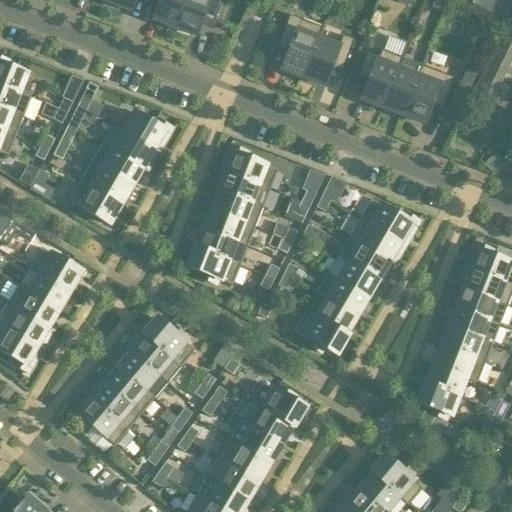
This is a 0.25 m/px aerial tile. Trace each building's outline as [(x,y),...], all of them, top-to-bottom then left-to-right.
[(109,0),(108,4),(109,4),(109,3),(113,5),(113,6),(114,6),(114,5),(118,7),(118,8),(119,8),(119,7),(129,11),(133,0),(109,0)] [(153,0),(160,2),(153,20),(162,24),(162,25),(163,25),(163,24),(168,26),(167,27),(168,27),(169,27),(173,28),(173,29),(184,0),(153,0)] [(184,0),(173,29),(174,29),(178,30),(178,31),(179,31),(184,32),(183,33),(184,34),(185,33),(194,37),(201,19),(213,23),(221,0),(184,0)] [(301,79),(321,28),(289,16),(276,48),(288,52),(281,70),(290,74),(290,75),(291,75),(292,74),(296,76),(295,77),(297,77),(297,76),(301,78),(301,79)] [(321,28),(301,79),(302,79),(306,80),(306,81),(307,81),(308,81),(312,82),(311,83),(312,83),(313,83),(323,86),(330,68),(341,73),(354,41),(342,36),(337,47),(318,40),(322,29),(321,28)] [(511,42),(500,37),(471,95),(506,111),(511,99),(511,42)] [(382,109),(401,58),(380,50),(377,59),(366,54),(357,78),(368,82),(361,100),(371,104),(370,105),(372,105),(372,104),(376,106),(376,107),(377,107),(381,108),(381,109),(382,109)] [(401,58),(382,109),(386,110),(386,111),(387,111),(388,111),(391,112),(391,113),(392,113),(393,113),(396,114),(396,115),(397,115),(398,115),(401,116),(401,117),(402,117),(421,66),(416,77),(398,70),(402,59),(401,58)] [(0,87),(30,99),(30,98),(19,94),(26,75),(6,67),(8,62),(0,59),(0,87)] [(421,66),(402,117),(403,117),(407,118),(406,119),(408,119),(412,120),(412,121),(413,122),(413,121),(423,124),(430,106),(441,111),(454,79),(421,66)] [(0,109),(22,118),(30,99),(0,87),(0,109)] [(77,107),(86,111),(91,101),(82,96),(77,107)] [(63,99),(57,110),(66,114),(72,104),(63,99)] [(80,122),(86,111),(77,107),(71,118),(80,122)] [(0,109),(0,131),(15,137),(22,118),(0,109)] [(66,114),(57,110),(52,121),(61,125),(66,114)] [(112,127),(158,154),(159,153),(153,150),(158,142),(163,145),(172,130),(155,120),(152,125),(133,113),(123,132),(112,126),(112,127)] [(158,154),(112,127),(101,145),(142,170),(147,161),(152,164),(158,154)] [(15,137),(0,131),(0,154),(7,157),(15,137)] [(63,135),(58,146),(67,150),(72,139),(63,135)] [(45,136),(39,147),(48,151),(54,140),(45,136)] [(142,170),(101,145),(90,164),(131,188),(142,170)] [(67,150),(58,146),(52,156),(61,161),(67,150)] [(219,171),(269,191),(276,171),(245,158),(247,154),(229,146),(223,162),(228,164),(225,173),(219,170),(219,171)] [(48,151),(39,147),(34,158),(43,162),(48,151)] [(131,188),(90,164),(79,182),(120,207),(131,188)] [(42,186),(47,176),(38,171),(33,182),(42,186)] [(269,191),(219,171),(215,181),(221,183),(217,192),(261,210),(269,191)] [(120,207),(79,182),(67,202),(108,226),(120,207)] [(326,187),(320,198),(329,202),(335,192),(326,187)] [(261,210),(217,192),(210,211),(254,229),(261,210)] [(300,203),(309,207),(314,196),(306,192),(300,203)] [(324,213),(329,202),(320,198),(315,209),(324,213)] [(370,200),(359,220),(400,244),(404,235),(410,238),(419,223),(402,213),(399,218),(370,200)] [(309,207),(300,203),(295,214),(304,218),(309,207)] [(254,229),(210,211),(202,230),(246,248),(254,229)] [(400,244),(359,220),(348,238),(388,263),(394,254),(399,257),(405,247),(400,244)] [(301,237),(310,241),(316,230),(307,226),(301,237)] [(0,237),(0,238),(7,244),(14,235),(6,229),(0,237)] [(282,240),(291,244),(296,233),(287,229),(282,240)] [(246,248),(202,230),(195,249),(193,248),(239,266),(246,248)] [(310,241),(301,237),(296,248),(305,252),(310,241)] [(388,263),(348,238),(337,257),(377,281),(388,263)] [(291,244),(282,240),(277,250),(286,255),(291,244)] [(470,271),(511,287),(511,264),(490,256),(492,251),(474,244),(467,261),(473,263),(470,271)] [(239,266),(193,248),(185,268),(199,274),(197,278),(215,285),(217,281),(231,286),(239,266)] [(29,269),(70,293),(81,274),(41,249),(29,269)] [(337,257),(326,275),(366,300),(377,281),(337,257)] [(282,276),(291,280),(297,269),(288,265),(282,276)] [(264,276),(273,281),(278,270),(269,266),(264,276)] [(70,293),(29,269),(28,269),(39,276),(28,292),(18,286),(18,287),(58,312),(70,293)] [(457,288),(506,307),(511,293),(511,287),(470,271),(470,272),(464,270),(457,288)] [(326,275),(315,294),(355,318),(366,300),(326,275)] [(273,281),(264,276),(259,287),(268,292),(273,281)] [(291,280),(282,276),(277,287),(286,291),(291,280)] [(58,312),(18,287),(6,305),(47,330),(58,312)] [(457,288),(449,307),(488,322),(487,325),(498,329),(506,307),(457,288)] [(304,312),(346,338),(346,337),(345,336),(355,318),(315,294),(314,295),(324,301),(314,318),(304,312)] [(270,309),(267,307),(261,304),(256,315),(265,320),(270,309)] [(47,330),(6,305),(0,316),(0,326),(41,352),(47,342),(42,339),(47,330)] [(488,322),(449,307),(442,326),(492,345),(498,329),(487,325),(488,322)] [(346,338),(304,312),(292,332),(305,340),(303,344),(319,354),(322,350),(334,357),(346,338)] [(155,320),(141,336),(180,368),(193,352),(181,342),(184,338),(170,326),(166,330),(155,320)] [(41,352),(0,326),(0,353),(13,361),(10,365),(27,375),(36,360),(31,357),(36,349),(41,352)] [(492,345),(442,326),(435,345),(484,364),(492,345)] [(180,368),(141,336),(141,337),(142,338),(130,353),(157,376),(170,361),(179,369),(180,368)] [(484,364),(435,345),(427,364),(466,379),(465,380),(477,385),(477,383),(484,364)] [(145,391),(157,376),(130,353),(117,369),(154,399),(145,391)] [(223,370),(231,376),(238,367),(230,361),(223,370)] [(466,379),(427,364),(420,383),(458,398),(465,380),(466,379)] [(104,385),(140,415),(154,399),(117,369),(104,385)] [(200,386),(208,391),(215,381),(207,376),(200,386)] [(458,398),(420,383),(417,390),(415,390),(407,411),(421,417),(419,422),(436,428),(438,424),(447,427),(458,398)] [(127,431),(140,415),(104,385),(97,392),(93,388),(86,396),(127,431)] [(208,391),(200,386),(193,395),(201,401),(208,391)] [(250,404),(293,429),(304,410),(292,402),(294,397),(278,388),(275,392),(272,390),(261,409),(251,403),(250,404)] [(214,393),(207,403),(216,408),(223,398),(214,393)] [(114,447),(127,431),(86,396),(86,397),(90,401),(84,408),(80,404),(69,417),(84,429),(87,425),(114,447)] [(494,412),(503,417),(509,406),(500,402),(494,412)] [(216,408),(207,403),(201,412),(209,418),(216,408)] [(239,422),(280,446),(291,428),(293,429),(250,404),(239,422)] [(176,419),(184,425),(191,415),(183,409),(176,419)] [(503,417),(494,412),(489,423),(498,428),(503,417)] [(184,425),(176,419),(169,429),(177,435),(184,425)] [(228,441),(269,465),(280,446),(239,422),(228,441)] [(183,438),(191,444),(198,434),(189,428),(183,438)] [(184,454),(191,444),(183,438),(176,448),(184,454)] [(495,454),(501,443),(492,439),(486,449),(495,454)] [(217,459),(258,483),(269,465),(228,441),(217,459)] [(153,453),(161,458),(168,449),(160,443),(153,453)] [(161,458),(153,453),(146,462),(154,468),(161,458)] [(369,474),(407,506),(421,490),(409,480),(412,476),(398,463),(395,467),(383,458),(369,474)] [(206,478),(247,502),(258,483),(217,459),(206,478)] [(157,473),(166,479),(173,469),(164,464),(157,473)] [(166,479),(157,473),(151,483),(159,489),(166,479)] [(358,491),(382,511),(386,511),(398,499),(407,507),(407,506),(369,474),(369,475),(371,476),(358,491)] [(247,502),(206,478),(206,479),(216,485),(206,502),(195,496),(195,497),(220,511),(243,511),(241,511),(247,502)] [(440,499),(432,511),(447,511),(461,493),(445,482),(436,497),(440,499)] [(345,507),(351,511),(382,511),(358,491),(345,507)] [(220,511),(195,497),(185,511),(220,511)] [(43,511),(28,499),(17,511),(43,511)] [(451,509),(454,511),(461,511),(466,506),(458,500),(451,509)]
